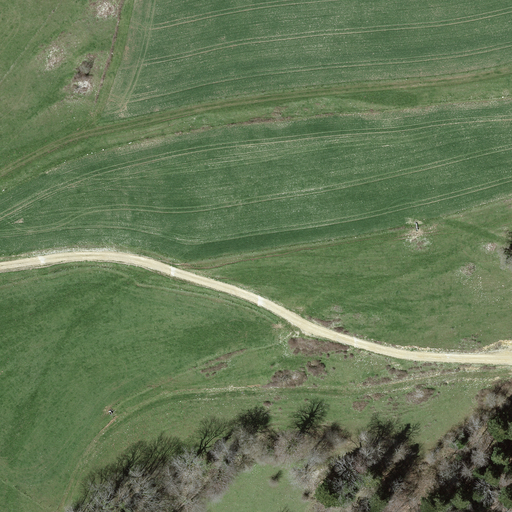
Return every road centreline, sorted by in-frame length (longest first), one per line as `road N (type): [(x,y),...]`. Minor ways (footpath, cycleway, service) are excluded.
road 1 (track): [(511,362),(376,350),(136,260),(60,256),(0,265)]
road 2 (track): [(61,511),(101,437),(169,398),(352,392),(511,370)]
